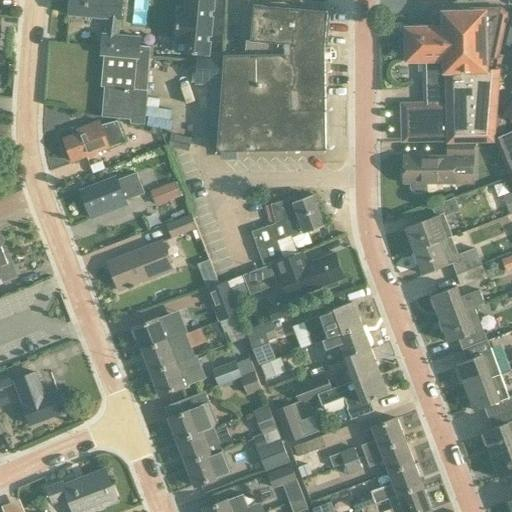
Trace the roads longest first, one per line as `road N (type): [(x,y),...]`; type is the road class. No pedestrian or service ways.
road 1 (residential): [(127,424),(27,163),(33,0)]
road 2 (residential): [(472,511),(365,229)]
road 3 (unclassified): [(365,229),(366,0)]
road 4 (residential): [(0,474),(127,424)]
